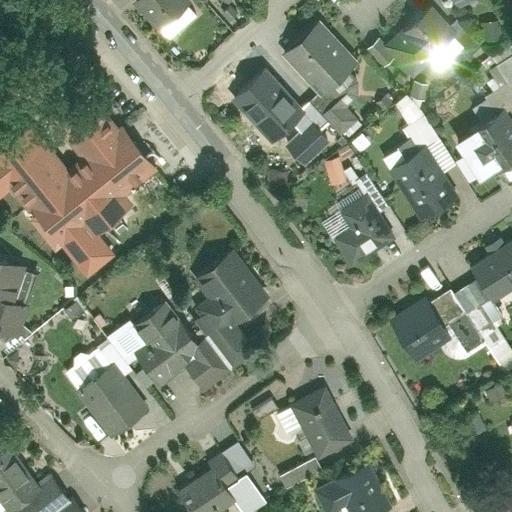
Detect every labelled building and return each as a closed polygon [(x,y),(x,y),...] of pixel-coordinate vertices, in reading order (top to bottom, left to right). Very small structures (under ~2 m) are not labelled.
[(135,0),(157,25),(185,0),(135,0)] [(232,0),(231,0),(224,7),(232,16),(240,9),(232,0)] [(460,28),(434,0),(430,0),(385,42),(394,51),(413,72),(460,28)] [(280,48),(319,90),(347,64),(359,53),(320,12),(280,48)] [(501,14),(482,18),(486,36),(504,32),(501,14)] [(383,61),(394,51),(385,42),(377,33),(366,43),(383,61)] [(232,93),(270,135),(293,114),(306,102),(268,61),(232,93)] [(319,90),(311,98),(329,117),(341,130),(359,114),(346,100),(365,82),(347,64),(319,90)] [(410,93),(427,97),(431,79),(414,75),(410,93)] [(484,92),(495,108),(505,102),(511,97),(511,83),(508,77),(484,92)] [(126,189),(158,163),(122,119),(118,122),(92,90),(55,120),(81,152),(69,161),(32,116),(0,142),(0,193),(12,184),(32,209),(30,211),(57,244),(61,240),(87,272),(116,248),(97,226),(133,197),(126,189)] [(306,102),(293,114),(311,133),(329,117),(311,98),(306,102)] [(511,155),(511,113),(505,102),(495,108),(466,127),(493,168),(511,155)] [(422,214),(459,189),(426,139),(389,163),(422,214)] [(331,178),(347,174),(340,151),(325,156),(331,178)] [(352,259),(396,231),(369,188),(340,206),(351,222),(334,232),(352,259)] [(477,273),(488,292),(511,278),(511,233),(469,258),(477,273)] [(234,315),(270,290),(235,242),(195,270),(216,299),(229,318),(234,315)] [(0,323),(18,329),(28,300),(11,294),(23,257),(0,250),(0,323)] [(454,286),(465,305),(488,292),(477,273),(454,286)] [(452,283),(430,296),(443,318),(449,315),(465,305),(454,286),(452,283)] [(390,312),(415,354),(452,333),(443,318),(430,296),(427,291),(390,312)] [(186,357),(204,344),(168,293),(134,317),(148,336),(136,345),(158,376),(186,357)] [(229,318),(216,299),(196,313),(213,337),(231,363),(256,345),(234,315),(229,318)] [(483,335),(465,305),(449,315),(467,345),(483,335)] [(488,341),(501,365),(511,359),(511,350),(502,333),(488,341)] [(204,382),(231,363),(213,337),(204,344),(186,357),(204,382)] [(76,384),(109,430),(148,403),(115,356),(76,384)] [(317,449),(318,452),(355,434),(326,378),(290,397),(317,449)] [(16,500),(42,481),(3,428),(0,429),(0,493),(9,505),(16,500)] [(224,447),(240,472),(247,467),(256,461),(241,437),(224,447)] [(214,460),(227,480),(240,472),(224,447),(224,446),(211,454),(214,460)] [(318,452),(317,449),(279,469),(286,483),(324,463),(318,452)] [(393,499),(371,454),(313,482),(326,510),(345,500),(351,511),(367,511),(387,502),(393,499)] [(177,483),(195,511),(208,511),(236,495),(227,480),(214,460),(177,483)] [(240,472),(227,480),(236,495),(245,509),(266,496),(247,467),(240,472)] [(25,511),(48,511),(73,494),(56,471),(42,481),(16,500),(25,511)] [(86,511),(73,494),(48,511),(86,511)] [(391,511),(387,502),(367,511),(391,511)]
